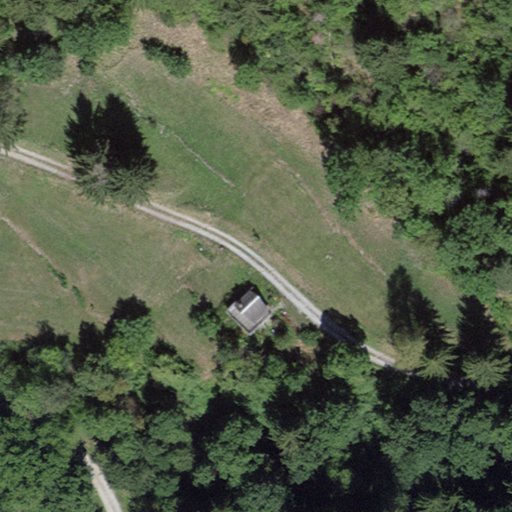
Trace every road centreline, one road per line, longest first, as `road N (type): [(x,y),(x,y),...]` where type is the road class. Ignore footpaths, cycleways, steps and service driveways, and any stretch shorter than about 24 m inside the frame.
road 1 (track): [(511,395),(410,372),(354,349),(229,243),(0,149)]
road 2 (track): [(0,408),(63,441),(114,511)]
